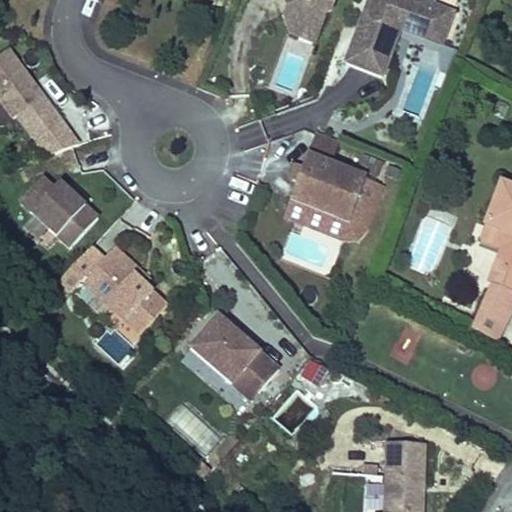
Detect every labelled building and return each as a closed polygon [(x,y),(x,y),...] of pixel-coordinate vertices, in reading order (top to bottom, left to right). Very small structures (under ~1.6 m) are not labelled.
[(286,0),(286,2),(298,26),(321,34),(326,20),(332,17),(338,0),(286,0)] [(368,0),(343,68),(384,83),(401,37),(444,53),(457,16),(414,0),(368,0)] [(298,26),(286,2),(283,6),(286,12),(283,22),(289,36),(316,47),(321,34),(298,26)] [(5,123),(17,138),(41,118),(24,97),(19,100),(14,93),(17,90),(0,68),(0,124),(1,126),(5,123)] [(24,97),(17,90),(14,93),(19,100),(24,97)] [(41,118),(17,138),(26,149),(48,128),(41,118)] [(340,143),(317,135),(282,223),(358,252),(383,187),(330,169),(340,143)] [(57,193),(43,180),(18,209),(31,220),(30,221),(70,256),(102,219),(63,186),(57,193)] [(495,231),(490,245),(480,280),(511,291),(511,188),(492,181),(476,223),(495,231)] [(471,238),(490,245),(495,231),(476,223),(471,238)] [(117,275),(122,269),(105,253),(75,289),(132,342),(159,310),(137,291),(117,275)] [(142,285),(122,269),(117,275),(137,291),(142,285)] [(511,313),(496,339),(511,348),(511,313)] [(184,358),(246,409),(273,377),(209,326),(184,358)] [(204,457),(221,440),(184,405),(168,422),(204,457)] [(369,511),(420,511),(420,442),(383,442),(384,482),(370,482),(369,511)]
